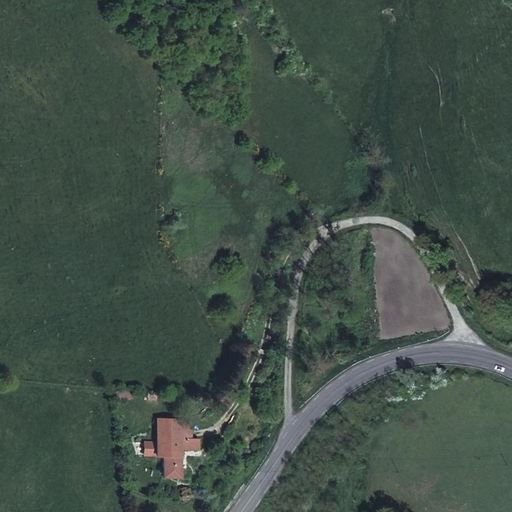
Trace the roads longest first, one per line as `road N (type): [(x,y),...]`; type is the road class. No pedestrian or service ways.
road 1 (track): [(288,441),(294,287),(316,241),(341,218),(383,215),(419,235),(480,355)]
road 2 (secondary): [(243,511),(309,416),(365,370),(417,352),(480,355),(511,367)]
